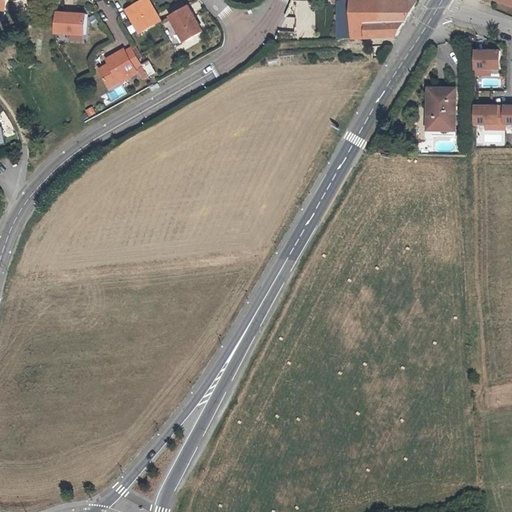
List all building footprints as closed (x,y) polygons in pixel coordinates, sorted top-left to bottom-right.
[(162,20),(149,0),(142,0),(127,9),(134,19),(136,17),(145,31),(161,22),(162,20)] [(338,4),(339,39),(398,36),(417,2),(351,2),(351,4),(338,4)] [(203,30),(187,5),(171,15),(187,40),(203,30)] [(86,15),(57,13),(56,33),(85,35),(86,15)] [(145,31),(136,17),(134,19),(142,33),(145,31)] [(142,65),(139,59),(132,48),(126,52),(124,49),(107,60),(109,64),(100,70),(110,87),(137,71),(135,69),(142,65)] [(500,52),(476,52),(476,76),(491,76),(491,70),(500,70),(500,52)] [(429,89),(428,111),(434,111),(433,129),(428,130),(428,148),(433,149),(434,136),(455,137),(456,89),(429,89)] [(494,106),(476,106),(476,124),(485,124),(485,130),(505,130),(505,124),(505,106),(494,106)]
